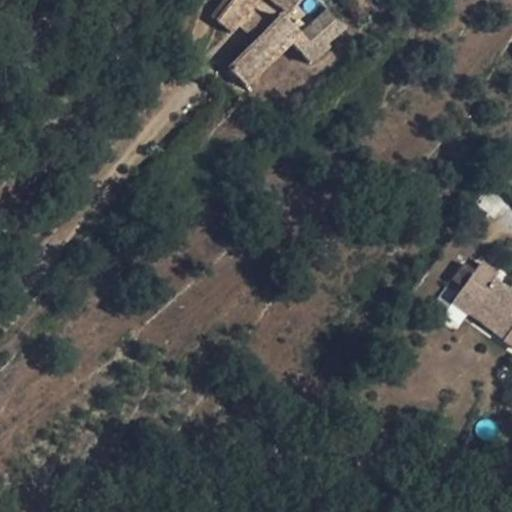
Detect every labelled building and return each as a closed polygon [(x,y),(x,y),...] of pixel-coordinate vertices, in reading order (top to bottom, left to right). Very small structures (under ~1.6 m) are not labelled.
[(259,0),(236,0),(218,23),(232,34),(259,0)] [(301,34),(283,16),(230,70),(247,86),(301,34)] [(172,83),(159,72),(145,89),(156,102),(172,83)] [(156,102),(145,89),(133,100),(143,111),(156,102)] [(143,111),(133,100),(117,111),(127,123),(143,111)] [(498,275),(482,263),(464,288),(452,302),(468,313),(475,304),(501,322),(498,325),(510,334),(505,340),(511,345),(511,293),(494,280),(498,275)] [(501,322),(475,304),(468,313),(493,332),(498,325),(501,322)]
